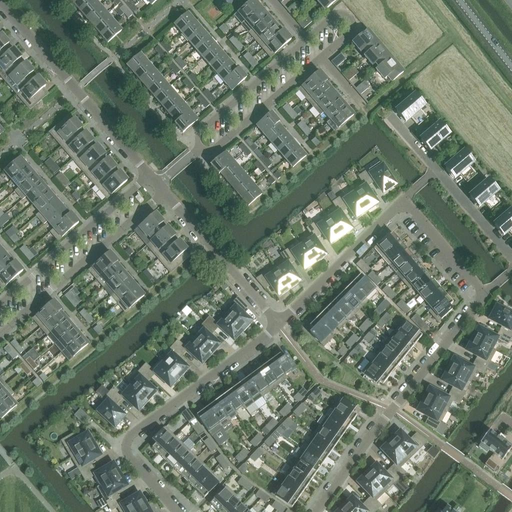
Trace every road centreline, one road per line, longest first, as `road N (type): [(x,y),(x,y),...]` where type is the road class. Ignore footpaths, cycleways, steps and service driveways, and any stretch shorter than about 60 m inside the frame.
road 1 (residential): [(317,511),(485,293),(404,197)]
road 2 (residential): [(177,511),(128,455),(127,440),(277,327)]
road 3 (residential): [(149,176),(0,2)]
road 4 (residential): [(0,335),(164,193)]
road 5 (residential): [(149,176),(0,305)]
road 6 (residential): [(277,327),(404,197)]
road 7 (residential): [(277,327),(164,193)]
road 8 (residential): [(307,40),(198,132),(197,151)]
road 9 (residential): [(197,151),(215,149),(321,59)]
